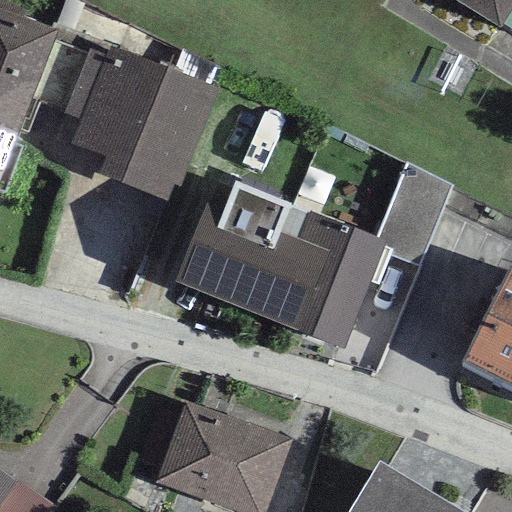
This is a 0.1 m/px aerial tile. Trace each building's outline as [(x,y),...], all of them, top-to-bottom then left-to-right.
[(511,0),(446,0),(500,34),(511,14),(511,0)] [(0,133),(18,140),(57,36),(0,15),(0,133)] [(106,59),(90,53),(63,119),(81,126),(72,148),(105,161),(98,178),(166,206),(174,188),(178,190),(218,93),(110,49),(106,59)] [(0,188),(18,140),(0,133),(0,188)] [(407,165),(374,243),(385,248),(381,257),(418,269),(450,190),(407,165)] [(212,209),(201,205),(168,286),(342,355),(381,257),(385,248),(374,243),(289,210),(293,202),(225,175),(212,209)] [(511,275),(509,274),(462,369),(511,393),(511,275)] [(265,511),(292,443),(185,403),(154,487),(220,511),(265,511)] [(452,511),(378,468),(351,511),(452,511)] [(0,508),(17,487),(0,474),(0,508)]
